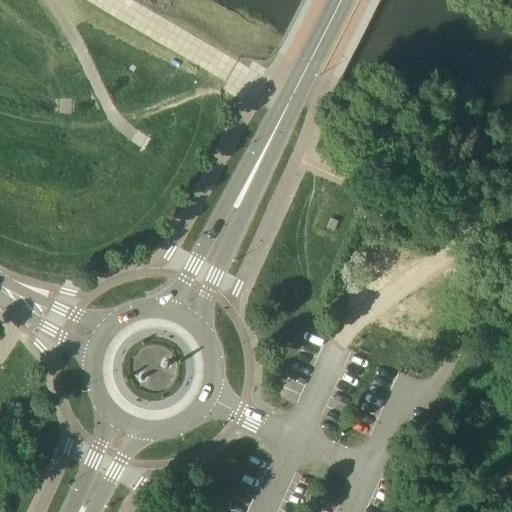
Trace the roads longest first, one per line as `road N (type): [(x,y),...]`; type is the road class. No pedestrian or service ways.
road 1 (secondary): [(181,317),(342,0)]
road 2 (secondary): [(125,425),(172,429),(204,406),(214,360),(181,317)]
